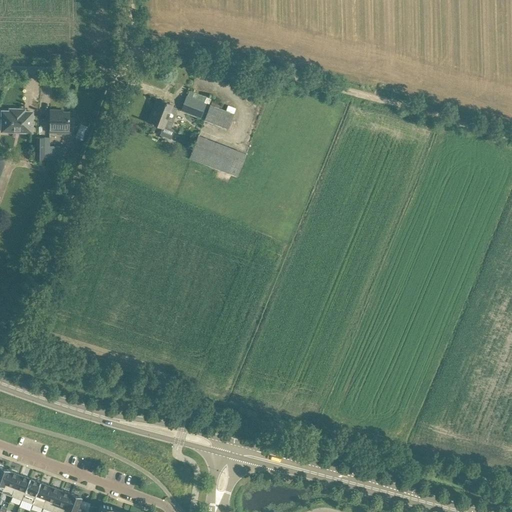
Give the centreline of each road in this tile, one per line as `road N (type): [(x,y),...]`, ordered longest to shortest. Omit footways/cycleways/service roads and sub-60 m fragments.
road 1 (track): [(120,73),(138,55),(192,51),(511,136)]
road 2 (track): [(28,344),(120,73)]
road 3 (secondary): [(471,511),(231,443)]
road 4 (secondary): [(228,456),(440,511)]
road 5 (residential): [(0,443),(172,511)]
road 6 (secondary): [(66,408),(228,456)]
road 7 (secondary): [(231,443),(66,408)]
road 8 (unclassified): [(0,70),(120,73)]
